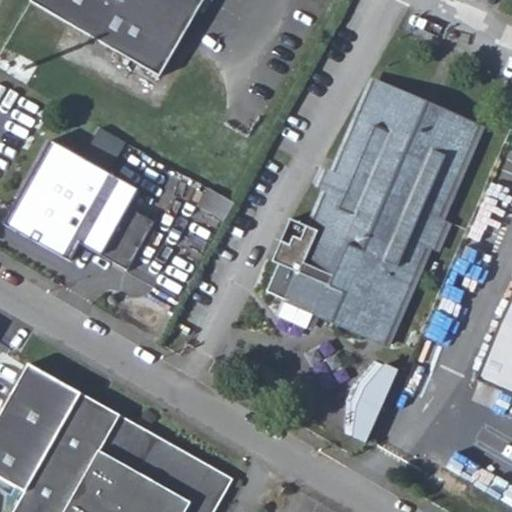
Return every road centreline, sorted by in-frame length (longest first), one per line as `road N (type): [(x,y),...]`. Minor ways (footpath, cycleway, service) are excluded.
road 1 (residential): [(0,288),(382,511)]
road 2 (unknown): [(378,509),(511,242)]
